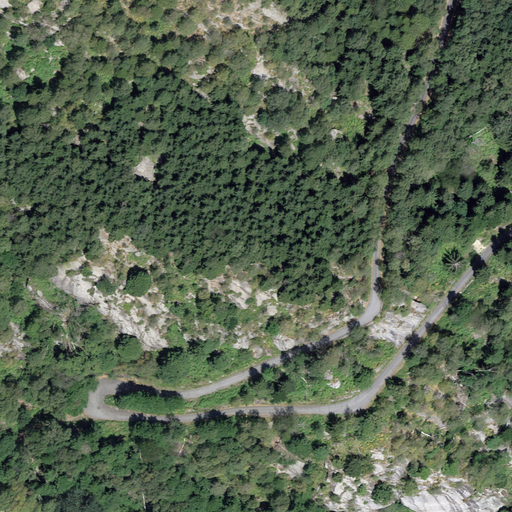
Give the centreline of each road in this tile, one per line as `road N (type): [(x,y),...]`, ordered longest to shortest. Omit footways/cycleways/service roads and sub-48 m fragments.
road 1 (unclassified): [(511,232),(354,404),(153,419),(103,412),(94,401),(102,387),(116,385),(163,395),(206,390),(365,319),(374,302),(384,193),(454,0)]
road 2 (track): [(95,404),(23,432),(0,485)]
